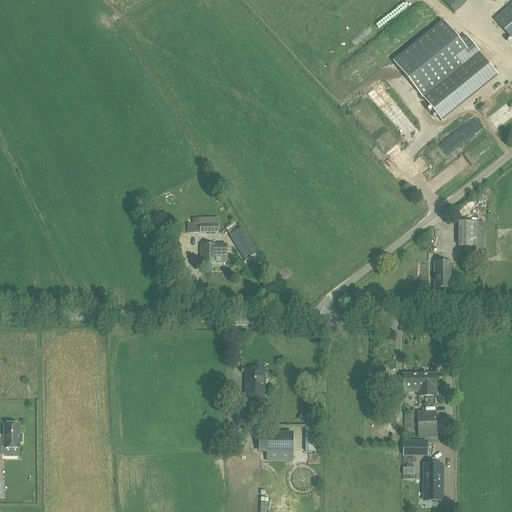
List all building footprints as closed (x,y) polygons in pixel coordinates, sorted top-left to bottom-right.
[(511,0),(493,19),(511,40),(511,0)] [(393,64),(419,95),(468,55),(476,48),(466,36),(458,42),(443,23),(393,64)] [(480,40),(475,44),(489,58),(493,54),(480,40)] [(378,103),(387,96),(377,85),(368,92),(378,103)] [(454,109),(460,115),(479,98),(474,92),(454,109)] [(487,93),(480,99),(487,107),(494,101),(487,93)] [(439,185),(452,171),(444,164),(431,178),(439,185)] [(232,229),(242,225),(240,221),(230,225),(232,229)] [(476,222),(458,222),(458,246),(476,246),(476,222)] [(218,223),(192,223),(187,223),(187,233),(192,233),(218,233),(218,223)] [(240,229),(230,235),(246,261),(256,255),(240,229)] [(226,263),(226,244),(200,244),(200,263),(226,263)] [(450,288),(450,262),(434,262),(434,288),(450,288)] [(246,369),(245,396),(263,397),(264,370),(246,369)] [(435,386),(436,386),(436,374),(403,375),(403,392),(418,392),(418,396),(436,396),(435,386)] [(393,390),(395,390),(395,383),(384,383),(385,415),(394,415),(393,390)] [(419,438),(438,436),(436,412),(417,413),(419,438)] [(305,424),(309,418),(302,413),(298,419),(305,424)] [(404,414),(405,427),(416,426),(415,414),(404,414)] [(0,440),(0,454),(1,454),(1,447),(4,447),(4,449),(20,449),(19,443),(22,443),(22,435),(19,435),(19,425),(4,425),(4,441),(1,441),(1,440),(0,440)] [(259,433),(259,451),(259,453),(266,453),(266,462),(292,463),(292,434),(259,433)] [(415,456),(415,442),(404,442),(404,456),(415,456)] [(424,465),(424,493),(431,493),(431,502),(441,502),(441,465),(424,465)]
